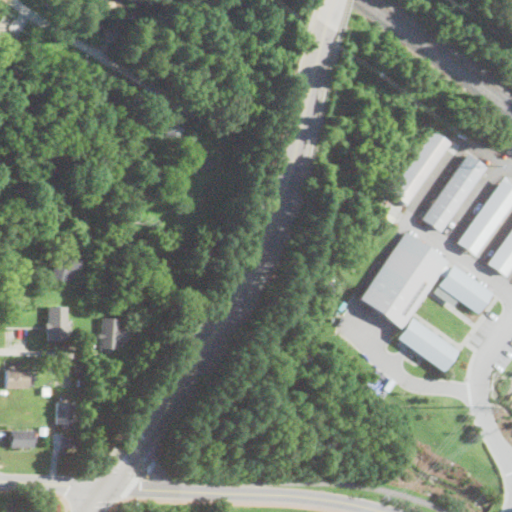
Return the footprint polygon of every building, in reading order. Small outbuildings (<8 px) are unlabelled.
[(115,0),(126,6),(120,16),(103,7),(106,0),(115,0)] [(510,0),(496,20),(481,8),(486,0),(510,0)] [(89,10),(85,16),(76,12),(79,5),(89,10)] [(459,14),(455,18),(448,12),(452,8),(459,14)] [(15,52),(12,58),(0,51),(0,33),(11,39),(8,45),(14,48),(12,51),(15,52)] [(162,137),(156,139),(151,124),(159,122),(162,137)] [(186,130),(177,149),(169,145),(171,140),(163,137),(170,122),(186,130)] [(431,128),(449,142),(403,204),(386,190),(431,128)] [(197,152),(204,155),(205,153),(208,155),(207,157),(213,160),(207,173),(191,165),(197,152)] [(465,152),(484,165),(438,230),(418,217),(465,152)] [(511,198),(472,254),(455,242),(501,180),(511,188),(511,198)] [(511,225),(511,262),(502,276),(485,264),(511,225)] [(404,229),(446,261),(398,327),(354,296),(404,229)] [(79,252),(73,280),(67,279),(67,282),(49,278),(56,247),(79,252)] [(489,291),(474,311),(435,283),(450,263),(489,291)] [(65,325),(67,325),(67,328),(69,328),(68,337),(65,337),(65,339),(46,339),(46,331),(44,331),(44,322),(46,322),(46,305),(65,305),(65,325)] [(125,327),(124,340),(116,340),(116,348),(98,347),(98,337),(95,337),(96,332),(99,332),(100,316),(117,317),(116,326),(125,327)] [(455,349),(440,369),(394,336),(408,316),(455,349)] [(83,363),(82,371),(75,371),(75,363),(83,363)] [(12,366),(12,369),(27,369),(27,374),(32,374),(32,385),(27,385),(27,388),(5,388),(5,370),(8,370),(8,366),(12,366)] [(71,424),(64,424),(64,428),(59,428),(59,424),(54,424),(54,402),(71,402),(71,424)] [(31,431),(30,447),(8,447),(8,440),(6,440),(6,435),(8,435),(9,430),(31,431)]
